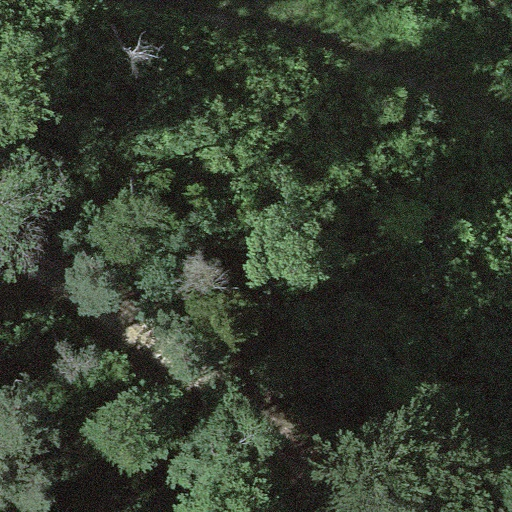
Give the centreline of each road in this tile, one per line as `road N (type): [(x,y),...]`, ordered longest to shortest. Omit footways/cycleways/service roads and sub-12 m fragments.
road 1 (track): [(0,239),(145,322),(339,479),(358,511)]
road 2 (track): [(235,0),(435,52),(511,101)]
